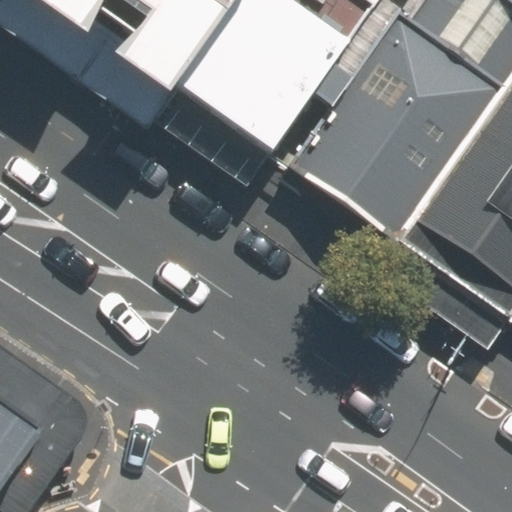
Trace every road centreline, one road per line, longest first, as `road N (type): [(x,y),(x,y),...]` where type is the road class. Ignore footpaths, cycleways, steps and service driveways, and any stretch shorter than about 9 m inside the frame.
road 1 (secondary): [(0,206),(242,368)]
road 2 (secondary): [(242,368),(450,511)]
road 3 (residential): [(143,511),(242,368)]
